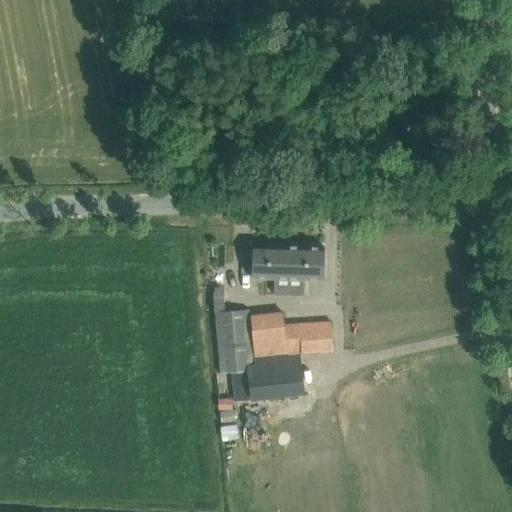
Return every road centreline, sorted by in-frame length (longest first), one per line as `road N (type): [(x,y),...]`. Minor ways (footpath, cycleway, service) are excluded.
road 1 (unclassified): [(174,204),(491,196)]
road 2 (track): [(174,204),(138,0)]
road 3 (unclassified): [(491,196),(483,0)]
road 4 (residential): [(0,214),(174,204)]
road 5 (unclassified): [(511,336),(491,196)]
